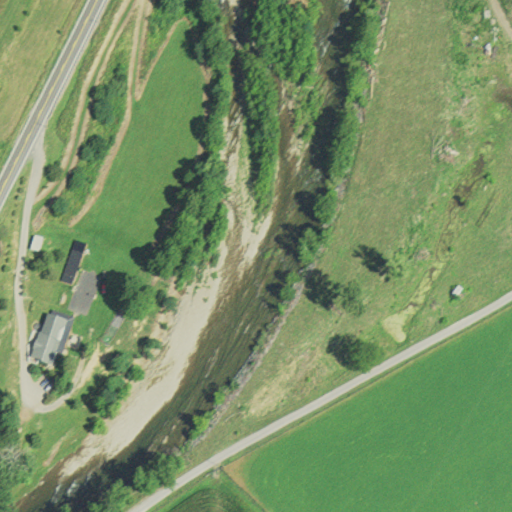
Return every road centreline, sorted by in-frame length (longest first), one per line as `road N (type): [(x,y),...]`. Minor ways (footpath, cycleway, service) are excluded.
road 1 (residential): [(134,511),(511,295)]
road 2 (primary): [(0,192),(91,0)]
